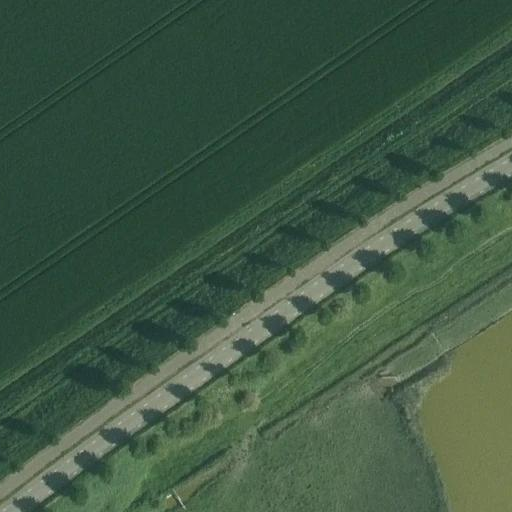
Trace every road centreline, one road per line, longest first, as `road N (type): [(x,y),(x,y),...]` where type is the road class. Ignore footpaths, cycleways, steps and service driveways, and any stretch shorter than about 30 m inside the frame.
road 1 (track): [(0,449),(511,85)]
road 2 (tertiary): [(16,511),(412,225),(511,166)]
